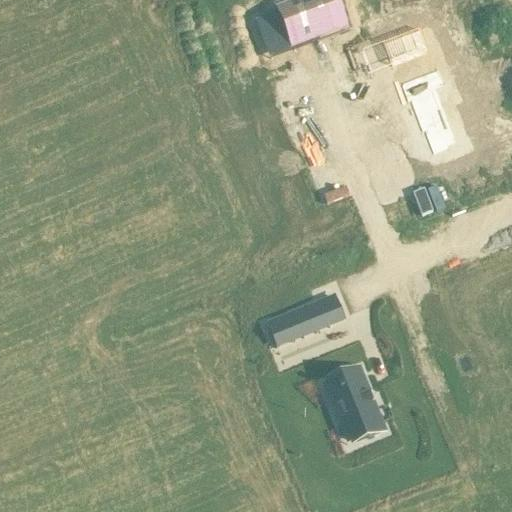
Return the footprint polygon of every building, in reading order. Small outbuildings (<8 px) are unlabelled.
[(321,5),(279,21),(291,54),(334,37),(321,5)] [(511,54),(480,68),(509,142),(511,140),(511,54)] [(291,159),(263,169),(277,204),(272,206),(279,226),(308,215),(311,214),(304,194),(299,196),(293,179),(297,177),(291,159)] [(334,299),(268,326),(278,349),(343,322),(334,299)] [(335,381),(329,383),(329,384),(335,398),(353,443),(354,444),(383,432),(358,371),(335,381)]
